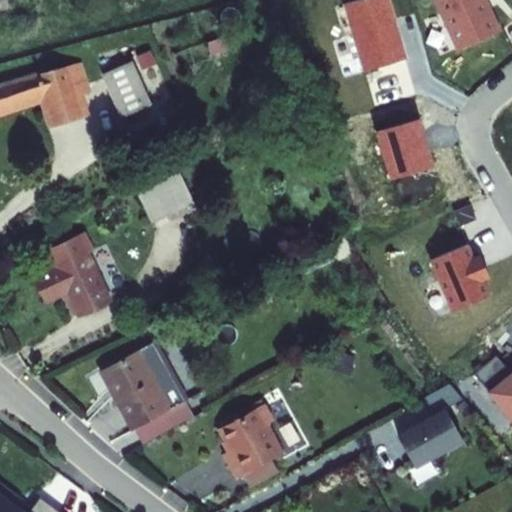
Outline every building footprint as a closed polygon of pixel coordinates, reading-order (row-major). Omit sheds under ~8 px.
[(389,0),(358,0),(345,4),(364,69),(406,57),(389,0)] [(434,0),(454,48),(499,29),(487,0),(434,0)] [(105,61),(122,105),(154,93),(136,49),(105,61)] [(85,53),(36,70),(44,91),(48,90),(58,118),(89,107),(82,88),(80,82),(93,78),(85,53)] [(0,73),(0,106),(44,91),(36,70),(34,62),(0,73)] [(80,82),(82,88),(95,83),(93,78),(80,82)] [(391,176),(434,161),(419,118),(376,133),(391,176)] [(142,190),(155,218),(186,204),(174,176),(142,190)] [(47,282),(59,308),(93,292),(70,244),(74,243),(65,225),(29,242),(37,260),(14,272),(24,293),(47,282)] [(468,244),(429,261),(451,310),(490,293),(483,279),(490,276),(480,253),(473,256),(468,244)] [(99,370),(134,427),(184,397),(149,339),(99,370)] [(496,355),(474,373),(511,420),(511,371),(510,373),(496,355)] [(383,423),(401,453),(448,425),(431,395),(383,423)] [(227,453),(240,475),(286,448),(270,420),(277,416),(267,398),(220,426),(234,449),(227,453)] [(291,453),(310,444),(298,418),(279,427),(291,453)]
